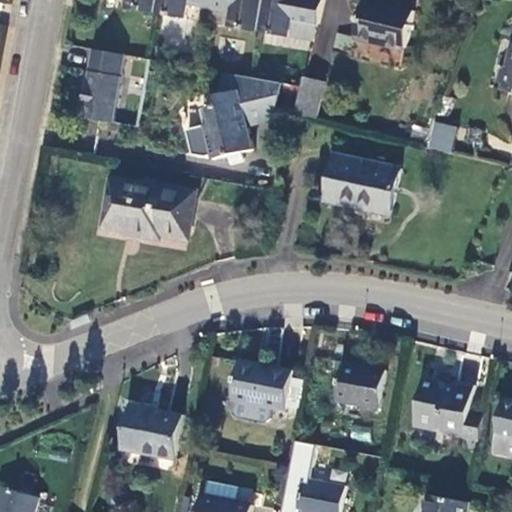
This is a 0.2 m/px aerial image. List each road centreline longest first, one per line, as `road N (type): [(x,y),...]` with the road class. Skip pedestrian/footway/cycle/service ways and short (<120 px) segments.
road 1 (residential): [(0,354),(47,364),(212,301),(278,291),(404,301),(511,324)]
road 2 (residential): [(50,0),(0,257)]
